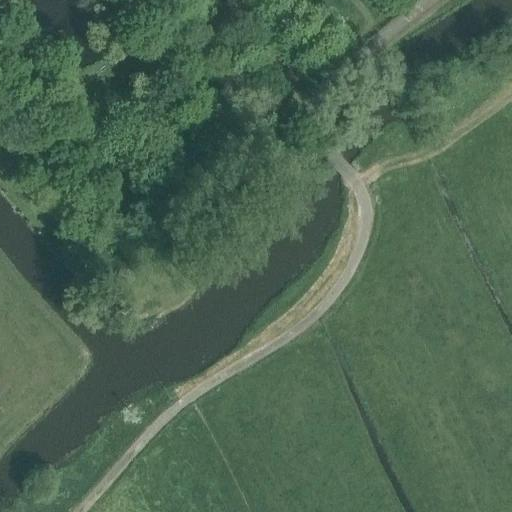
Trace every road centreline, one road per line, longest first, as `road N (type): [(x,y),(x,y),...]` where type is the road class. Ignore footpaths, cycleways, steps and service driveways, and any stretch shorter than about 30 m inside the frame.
road 1 (track): [(79,511),(153,428),(199,390),(281,343),(326,303),(363,237),(365,202),(356,184)]
road 2 (track): [(360,192),(372,177),(423,157),(511,95)]
